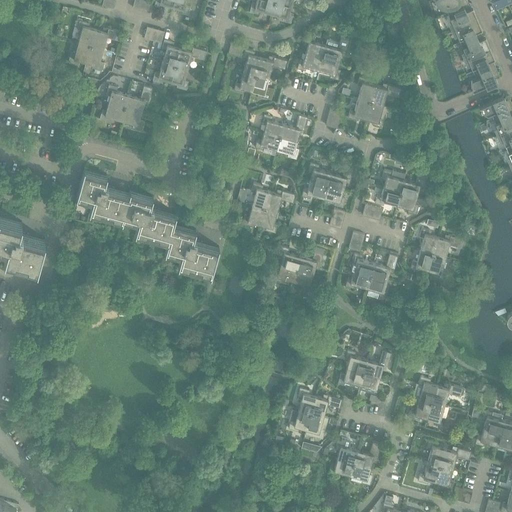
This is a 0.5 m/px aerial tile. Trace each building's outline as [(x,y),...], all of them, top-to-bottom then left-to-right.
[(149,12),(152,1),(150,0),(146,0),(144,10),(149,12)] [(186,5),(187,0),(173,0),(172,6),(179,8),(178,11),(187,14),(190,6),(186,5)] [(271,13),(275,0),(273,0),(256,0),(256,2),(252,1),(251,6),(250,11),(258,14),(259,10),(271,13)] [(290,12),(292,5),(275,0),(271,13),(284,16),(283,20),(291,23),(293,13),(290,12)] [(436,0),(437,1),(438,3),(439,4),(441,4),(441,5),(444,5),(447,11),(448,13),(469,4),(467,0),(436,0)] [(473,9),(471,10),(469,4),(448,13),(447,11),(444,13),(444,14),(445,16),(449,14),(452,21),(450,22),(450,24),(451,25),(451,27),(452,29),(476,18),(474,13),(475,12),(473,9)] [(479,23),(478,23),(476,18),(452,29),(452,30),(454,33),(455,35),(457,34),(460,41),(461,42),(481,33),(479,27),(481,26),(479,23)] [(88,26),(89,23),(80,20),(78,28),(81,29),(78,42),(91,45),(95,28),(88,26)] [(150,39),(153,27),(147,26),(144,37),(150,39)] [(118,40),(121,32),(103,27),(102,30),(95,28),(91,45),(103,49),(107,37),(118,40)] [(158,29),(155,28),(153,27),(150,39),(155,40),(158,29)] [(161,42),(164,31),(158,29),(155,40),(161,42)] [(486,38),(484,39),(481,33),(461,42),(460,41),(456,42),(457,44),(458,45),(461,44),(464,50),(463,51),(463,53),(463,55),(464,56),(464,57),(464,58),(489,47),(487,42),(488,42),(486,38)] [(314,41),(315,37),(307,34),(304,44),(308,45),(306,52),(310,53),(323,57),(326,44),(314,41)] [(345,55),(350,37),(342,35),(338,47),(326,44),(323,57),(335,60),(339,61),(341,55),(345,55)] [(173,45),(174,41),(164,39),(162,47),(166,48),(162,61),(175,64),(180,47),(173,45)] [(241,50),(243,44),(232,41),(230,47),(241,50)] [(86,62),(91,45),(78,42),(75,54),(71,53),(68,61),(78,63),(79,60),(86,62)] [(100,61),(103,49),(91,45),(86,62),(93,64),(92,67),(95,68),(100,69),(102,70),(104,62),(100,61)] [(206,51),(198,48),(187,45),(186,49),(180,47),(175,64),(188,68),(191,55),(204,59),(206,51)] [(240,56),(241,50),(230,47),(229,52),(240,56)] [(492,52),(491,53),(489,47),(464,58),(465,60),(467,62),(468,64),(470,63),(473,70),(473,72),(494,63),(491,57),(494,56),(492,52)] [(254,55),(255,51),(245,49),(243,57),(247,58),(244,70),(250,71),(257,73),(261,57),(254,55)] [(323,57),(310,53),(306,52),(304,59),(300,58),(297,68),(306,70),(307,66),(319,69),(323,57)] [(284,68),(287,60),(269,55),(268,59),(261,57),(257,73),(263,75),(270,77),(273,65),(284,68)] [(339,61),(335,60),(323,57),(319,69),(331,73),(330,77),(338,79),(341,69),(337,68),(339,61)] [(170,81),(175,64),(162,61),(159,73),(155,71),(152,83),(159,85),(159,82),(162,83),(163,79),(170,81)] [(492,77),(499,74),(494,63),(473,72),(473,70),(469,72),(470,73),(470,75),(474,73),(476,77),(475,78),(472,79),(472,81),(472,85),(472,88),(472,90),(472,91),(486,84),(487,85),(494,82),(492,77)] [(185,80),(188,68),(175,64),(170,81),(177,83),(176,87),(186,89),(188,81),(185,80)] [(257,73),(250,71),(244,70),(240,82),(236,81),(234,89),(244,92),(245,88),(252,90),(257,73)] [(270,77),(263,75),(257,73),(252,90),(259,92),(258,96),(268,99),(270,90),(266,89),(270,77)] [(369,82),(370,79),(360,76),(357,84),(362,85),(358,98),(364,99),(371,101),(376,84),(369,82)] [(399,96),(402,88),(383,83),(382,86),(376,84),(371,101),(378,103),(384,105),(387,92),(399,96)] [(116,91),(117,87),(109,84),(106,94),(110,95),(108,102),(125,107),(128,94),(116,91)] [(152,88),(148,87),(144,85),(142,91),(141,98),(128,94),(125,107),(142,112),(144,105),(147,106),(152,88)] [(511,104),(509,98),(502,101),(500,96),(493,99),(493,100),(479,106),(479,107),(481,108),(482,110),(485,113),(487,114),(490,113),(491,113),(493,117),(494,118),(511,110),(511,104)] [(403,97),(400,108),(407,110),(410,99),(403,97)] [(371,101),(364,99),(358,98),(355,110),(351,109),(348,117),(358,120),(359,116),(366,118),(371,101)] [(384,105),(378,103),(371,101),(366,118),(373,120),(372,123),(382,126),(384,118),(380,117),(384,105)] [(121,119),(125,107),(108,102),(106,110),(102,109),(100,118),(106,120),(108,120),(109,116),(121,119)] [(140,119),(142,112),(125,107),(121,119),(134,123),(133,127),(141,129),(144,120),(140,119)] [(340,116),(342,111),(331,108),(329,113),(340,116)] [(511,110),(494,118),(493,117),(489,118),(490,120),(491,121),(494,120),(497,127),(495,127),(496,129),(496,131),(497,133),(497,134),(511,127),(511,110)] [(339,122),(340,116),(329,113),(328,119),(339,122)] [(272,120),(273,116),(265,114),(262,123),(265,124),(264,131),(268,132),(280,136),(284,123),(272,120)] [(303,135),(308,116),(300,114),(296,127),(284,123),(280,136),(293,139),(297,140),(299,134),(303,135)] [(337,128),(339,122),(328,119),(326,125),(337,128)] [(511,127),(497,134),(498,136),(499,137),(500,139),(501,140),(503,139),(506,146),(506,148),(511,145),(511,127)] [(280,136),(268,132),(264,131),(261,139),(258,138),(255,147),(263,149),(265,145),(277,148),(280,136)] [(297,140),(293,139),(280,136),(277,148),(289,152),(288,156),(296,158),(299,149),(295,148),(297,140)] [(66,158),(70,147),(61,144),(58,156),(66,158)] [(511,145),(506,148),(506,146),(502,148),(503,149),(503,151),(507,149),(510,156),(508,157),(508,159),(509,160),(509,162),(510,164),(511,162),(511,145)] [(247,153),(245,158),(252,160),(255,149),(249,147),(247,153)] [(318,169),(319,165),(311,163),(308,172),(312,173),(310,180),(315,181),(327,184),(330,172),(318,169)] [(349,184),(354,166),(346,163),(343,175),(330,172),(327,184),(339,188),(344,189),(345,182),(349,184)] [(85,171),(85,168),(76,197),(92,202),(90,212),(122,221),(123,219),(130,194),(130,192),(130,191),(129,194),(128,193),(127,196),(111,192),(112,189),(104,187),(108,175),(107,174),(106,177),(93,173),(85,171)] [(391,176),(392,172),(384,169),(382,179),(385,180),(383,187),(388,188),(400,192),(404,179),(391,176)] [(423,190),(428,173),(419,170),(416,182),(404,179),(400,192),(412,195),(417,196),(419,189),(423,190)] [(327,184),(315,181),(310,180),(308,187),(305,186),(302,195),(310,198),(311,194),(324,197),(327,184)] [(262,189),(263,185),(254,182),(252,190),(256,191),(252,204),(258,206),(265,208),(270,191),(262,189)] [(344,189),(339,188),(327,184),(324,197),(336,200),(335,205),(343,207),(346,197),(341,196),(344,189)] [(400,192),(388,188),(383,187),(382,194),(378,193),(375,203),(383,205),(385,201),(397,204),(400,192)] [(247,190),(240,188),(237,199),(244,201),(247,190)] [(293,202),(295,194),(277,189),(276,193),(270,191),(265,208),(271,209),(277,211),(281,198),(293,202)] [(417,196),(412,195),(400,192),(397,204),(409,208),(408,212),(416,214),(419,204),(415,203),(417,196)] [(152,198),(151,200),(130,194),(123,219),(138,223),(135,233),(167,242),(168,242),(172,225),(173,225),(176,213),(175,213),(175,215),(159,211),(160,209),(151,206),(153,198),(152,198)] [(371,205),(366,203),(363,214),(368,216),(371,205)] [(265,208),(258,206),(252,204),(249,216),(245,215),(243,223),(252,226),(253,222),(260,224),(265,208)] [(374,218),(377,206),(371,205),(368,216),(374,218)] [(379,219),(383,208),(377,206),(374,218),(379,219)] [(277,211),(271,209),(265,208),(260,224),(267,226),(266,230),(276,232),(278,224),(274,223),(277,211)] [(344,217),(345,211),(334,208),(333,214),(344,217)] [(342,222),(344,217),(333,214),(331,219),(342,222)] [(439,221),(428,218),(426,224),(438,227),(439,221)] [(341,228),(342,222),(331,219),(330,225),(341,228)] [(0,244),(7,247),(4,259),(37,268),(45,238),(44,238),(44,241),(28,237),(29,234),(19,231),(21,223),(20,223),(19,226),(0,220),(0,244)] [(194,231),(173,225),(172,225),(168,242),(167,242),(165,252),(181,256),(178,266),(211,276),(219,246),(218,246),(217,249),(202,244),(203,242),(193,239),(196,229),(195,229),(194,231)] [(431,234),(432,230),(422,228),(420,236),(424,237),(421,249),(426,251),(433,253),(438,236),(431,234)] [(363,239),(365,234),(353,231),(352,236),(363,239)] [(462,247),(464,239),(446,234),(445,238),(438,236),(433,253),(446,256),(449,244),(462,247)] [(352,236),(350,242),(362,245),(363,239),(352,236)] [(360,251),(362,245),(350,242),(349,248),(360,251)] [(289,252),(290,248),(281,246),(279,255),(282,256),(280,263),(285,264),(297,268),(301,255),(289,252)] [(320,267),(325,249),(316,247),(313,259),(301,255),(297,268),(310,271),(314,273),(316,266),(320,267)] [(433,253),(426,251),(421,249),(417,261),(413,260),(411,269),(420,271),(421,268),(429,270),(433,253)] [(362,259),(363,255),(355,252),(352,262),(356,263),(354,270),(358,271),(370,275),(374,262),(362,259)] [(393,273),(398,255),(390,253),(386,265),(374,262),(370,275),(383,278),(387,280),(389,272),(393,273)] [(450,257),(446,256),(433,253),(429,270),(437,272),(435,276),(444,278),(450,257)] [(297,268),(285,264),(280,263),(279,270),(275,269),(272,279),(280,281),(282,277),(294,280),(297,268)] [(314,273),(310,271),(297,268),(294,280),(306,284),(305,288),(313,290),(316,280),(312,280),(314,273)] [(370,275),(358,271),(354,270),(352,277),(348,276),(345,286),(353,288),(355,284),(367,287),(370,275)] [(387,280),(383,278),(370,275),(367,287),(379,291),(378,295),(382,296),(381,301),(384,302),(386,297),(389,287),(385,286),(387,280)] [(433,285),(432,289),(432,292),(441,294),(441,292),(442,288),(433,285)] [(275,305),(283,306),(284,298),(276,297),(275,305)] [(354,356),(356,351),(348,349),(345,359),(348,360),(347,367),(351,368),(363,372),(367,359),(354,356)] [(386,370),(391,352),(382,350),(379,362),(367,359),(363,372),(375,375),(380,376),(382,369),(386,370)] [(363,372),(351,368),(347,367),(345,374),(341,373),(338,382),(346,385),(347,381),(360,384),(363,372)] [(380,376),(375,375),(363,372),(360,384),(372,388),(371,392),(379,394),(382,384),(378,383),(380,376)] [(430,383),(431,379),(421,376),(419,384),(423,386),(420,398),(425,399),(432,401),(437,385),(430,383)] [(460,396),(463,388),(445,383),(443,387),(437,385),(432,401),(439,403),(445,405),(448,393),(460,396)] [(309,393),(310,390),(300,387),(298,395),(302,396),(298,409),(304,410),(311,412),(316,395),(309,393)] [(340,407),(342,399),(324,394),(323,397),(316,395),(311,412),(318,414),(324,415),(327,403),(340,407)] [(381,402),(383,397),(371,394),(370,399),(381,402)] [(432,401),(425,399),(420,398),(416,410),(412,409),(410,417),(420,420),(420,416),(428,418),(432,401)] [(445,405),(439,403),(432,401),(428,418),(434,420),(433,423),(443,426),(445,418),(441,417),(445,405)] [(474,406),(472,415),(479,417),(481,408),(474,406)] [(311,412),(304,410),(298,409),(295,421),(291,420),(289,428),(299,430),(300,427),(306,429),(311,412)] [(484,427),(488,429),(500,432),(504,419),(502,419),(504,413),(493,410),(493,412),(485,409),(482,419),(486,420),(484,427)] [(324,415),(318,414),(311,412),(306,429),(313,431),(312,435),(322,437),(325,429),(320,427),(324,415)] [(511,421),(504,419),(500,432),(511,435),(511,421)] [(500,432),(488,429),(484,427),(482,434),(478,433),(475,443),(484,445),(485,441),(497,445),(500,432)] [(511,435),(500,432),(497,445),(509,448),(508,452),(511,453),(511,435)] [(438,445),(439,442),(430,439),(427,447),(431,448),(428,461),(434,462),(440,464),(445,447),(438,445)] [(346,446),(347,442),(338,440),(335,449),(339,450),(337,457),(342,459),(354,462),(358,449),(346,446)] [(376,461),(382,443),(373,440),(370,453),(358,449),(354,462),(371,467),(373,460),(376,461)] [(303,441),(301,447),(308,449),(310,443),(303,441)] [(322,446),(310,443),(308,449),(316,452),(322,446)] [(469,459),(471,450),(453,446),(452,449),(445,447),(440,464),(447,466),(453,468),(457,456),(469,459)] [(354,462),(342,459),(337,457),(335,464),(332,463),(329,473),(337,475),(339,471),(351,475),(354,462)] [(440,464),(434,462),(428,461),(424,473),(420,472),(417,483),(420,484),(421,481),(428,483),(429,479),(436,481),(440,464)] [(369,473),(371,467),(354,462),(351,475),(363,478),(362,482),(370,484),(373,474),(369,473)] [(453,468),(447,466),(440,464),(436,481),(443,483),(442,487),(452,489),(454,481),(450,480),(453,468)] [(458,499),(461,488),(455,486),(452,498),(458,499)] [(463,501),(466,490),(461,488),(458,499),(463,501)] [(469,502),(472,491),(466,490),(463,501),(469,502)] [(511,492),(507,504),(503,503),(501,511),(505,511),(510,511),(511,510),(511,492)] [(16,511),(19,504),(0,498),(0,511),(16,511)] [(500,502),(496,500),(489,499),(488,504),(498,507),(500,502)] [(393,509),(394,505),(384,502),(381,511),(399,511),(400,511),(393,509)]
